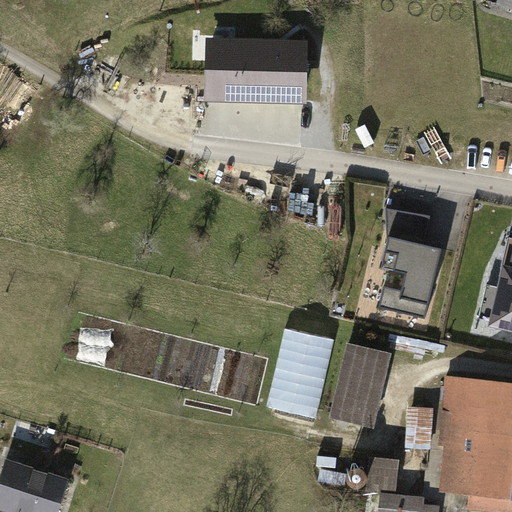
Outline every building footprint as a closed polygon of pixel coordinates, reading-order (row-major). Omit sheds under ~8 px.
[(304,47),(212,45),(211,97),(303,99),(304,47)] [(403,211),(388,209),(388,231),(398,234),(403,211)] [(443,249),(390,237),(382,268),(407,274),(403,290),(385,286),(380,308),(427,319),(443,249)] [(511,237),(510,237),(503,268),(507,269),(494,323),(511,327),(511,237)] [(286,325),(273,405),(323,414),(337,334),(286,325)] [(389,353),(350,344),(333,418),(372,427),(389,353)] [(511,383),(448,377),(441,443),(454,445),(449,491),(471,493),(469,506),(511,510),(511,383)] [(434,409),(413,407),(410,447),(431,448),(434,409)] [(398,462),(371,460),(368,491),(395,493),(398,462)] [(56,511),(67,481),(9,462),(0,488),(0,504),(24,511),(56,511)] [(425,500),(382,496),(380,511),(439,511),(440,507),(424,506),(425,500)]
